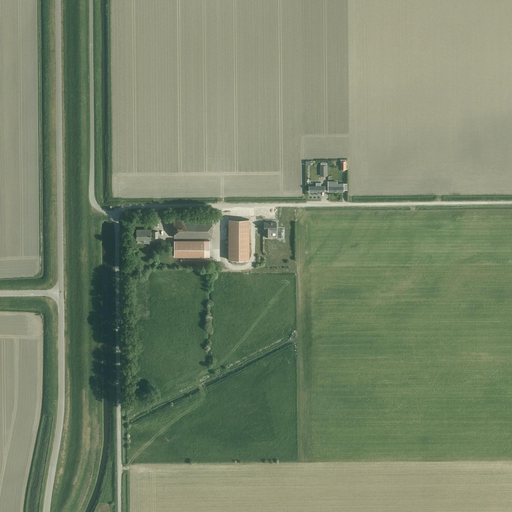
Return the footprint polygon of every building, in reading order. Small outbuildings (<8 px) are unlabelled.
[(337,181),(328,181),(328,186),(328,191),(336,191),(336,186),(337,186),(337,181)] [(316,186),(309,186),(309,191),(325,191),(325,186),(320,186),(320,183),(316,183),(316,186)] [(212,238),(212,220),(174,219),(174,238),(212,238)] [(249,219),(229,219),(228,259),(249,259),(249,219)] [(264,222),(264,229),(264,236),(271,236),(271,229),(276,229),(276,222),(264,222)] [(151,229),(137,229),(137,240),(143,240),(143,243),(149,243),(149,240),(151,240),(151,237),(157,237),(157,231),(151,231),(151,229)] [(204,240),(174,240),(174,256),(204,256),(204,240)]
